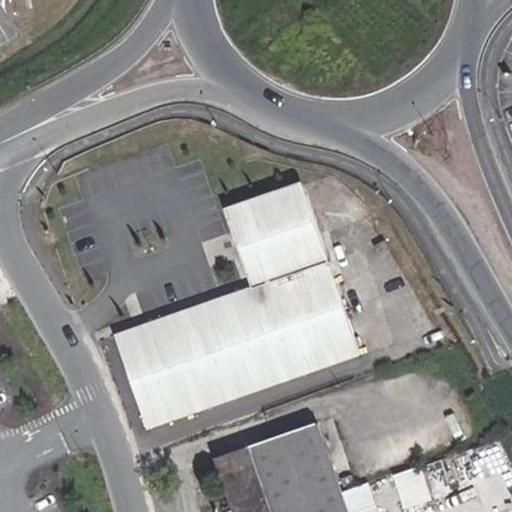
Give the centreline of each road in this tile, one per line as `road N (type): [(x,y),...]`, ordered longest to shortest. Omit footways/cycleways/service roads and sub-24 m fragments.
road 1 (unclassified): [(123,511),(66,349),(0,227)]
road 2 (primary): [(304,111),(406,170),(466,247),(511,329)]
road 3 (tertiary): [(0,139),(152,85),(245,84)]
road 4 (tertiary): [(162,0),(117,50),(0,128)]
road 5 (primary): [(511,221),(474,126),(456,40)]
road 6 (primary): [(304,111),(352,112),(395,99),(437,68),(456,40)]
